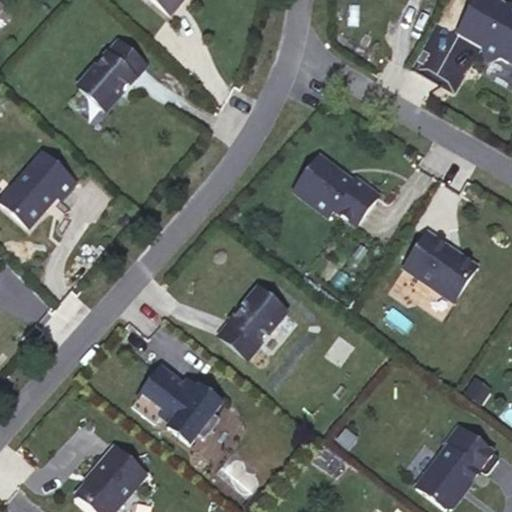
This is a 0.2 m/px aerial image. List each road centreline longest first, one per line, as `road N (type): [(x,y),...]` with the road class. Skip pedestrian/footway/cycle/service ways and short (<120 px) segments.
road 1 (residential): [(0,431),(249,151),(300,59)]
road 2 (residential): [(300,59),(511,173)]
